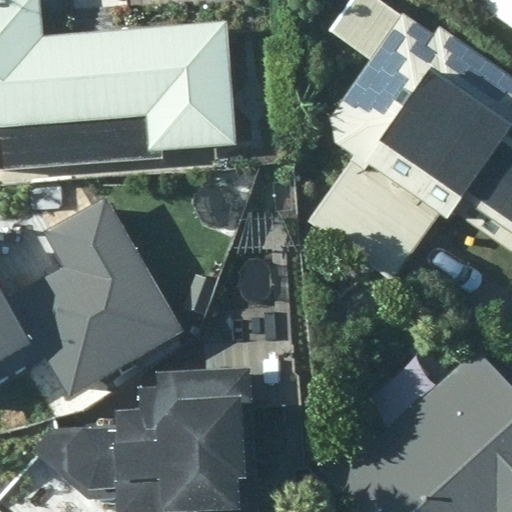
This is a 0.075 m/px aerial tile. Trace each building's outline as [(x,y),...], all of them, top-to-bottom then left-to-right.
[(47,0),(0,0),(0,132),(2,132),(5,174),(170,164),(170,155),(242,149),(235,30),(50,43),(47,0)] [(511,0),(480,0),(511,21),(511,0)] [(511,74),(448,31),(442,42),(410,19),(338,122),(344,149),(355,157),(308,227),(397,288),(449,210),(511,253),(511,74)] [(76,386),(184,325),(107,189),(52,220),(47,211),(0,237),(0,377),(54,347),(76,386)] [(511,511),(511,389),(480,356),(382,446),(371,434),(327,474),(361,511),(511,511)] [(260,511),(255,363),(145,367),(146,385),(130,385),(131,410),(107,411),(107,429),(48,431),(28,457),(86,501),(108,500),(108,511),(260,511)]
